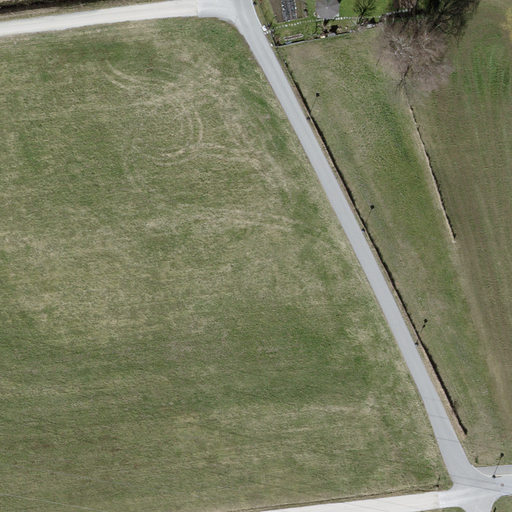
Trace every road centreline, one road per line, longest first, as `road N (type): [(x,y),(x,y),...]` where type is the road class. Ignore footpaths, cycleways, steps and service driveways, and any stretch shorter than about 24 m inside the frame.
road 1 (residential): [(470,492),(239,0)]
road 2 (track): [(238,7),(0,28)]
road 3 (track): [(477,511),(470,492),(340,511)]
